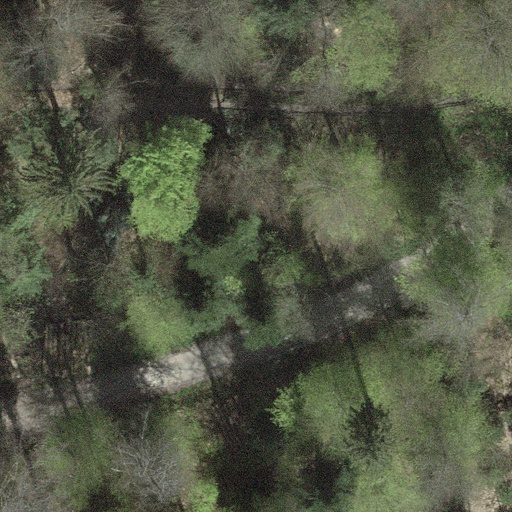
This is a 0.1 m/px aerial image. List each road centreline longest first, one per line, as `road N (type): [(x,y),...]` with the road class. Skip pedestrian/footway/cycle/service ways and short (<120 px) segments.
road 1 (track): [(0,415),(227,354),(386,292),(511,202)]
road 2 (track): [(511,101),(256,108),(0,97)]
